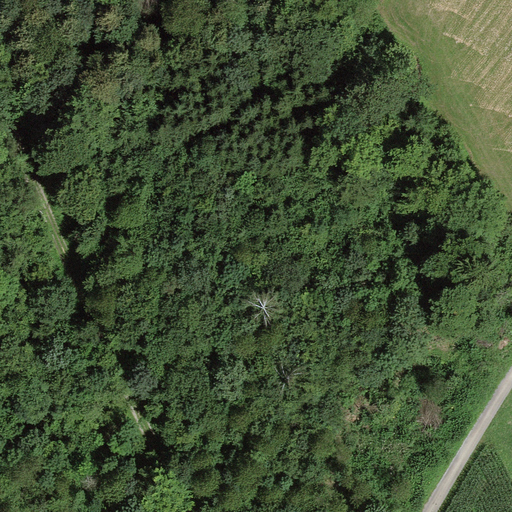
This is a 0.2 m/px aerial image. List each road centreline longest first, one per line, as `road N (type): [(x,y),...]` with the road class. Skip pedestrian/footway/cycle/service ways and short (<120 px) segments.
road 1 (track): [(0,120),(181,511)]
road 2 (track): [(424,511),(511,369)]
